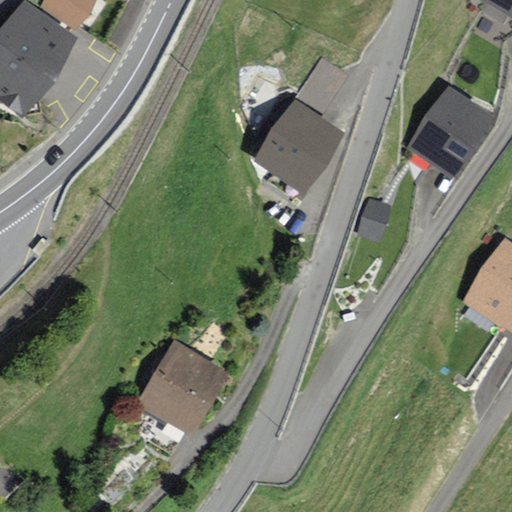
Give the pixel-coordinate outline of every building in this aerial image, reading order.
[(96,0),(45,0),(42,4),(76,28),(96,0)] [(511,0),(491,0),(511,12),(511,0)] [(0,97),(21,112),(73,37),(24,3),(0,37),(0,97)] [(492,118),(451,91),(414,147),(455,174),(492,118)] [(340,132),(298,103),(260,160),(302,188),(340,132)] [(389,206),(370,201),(360,234),(379,239),(389,206)] [(511,245),(505,241),(466,301),(511,329),(511,328),(511,245)] [(197,357),(176,345),(160,373),(143,403),(192,431),(225,372),(197,357)]
